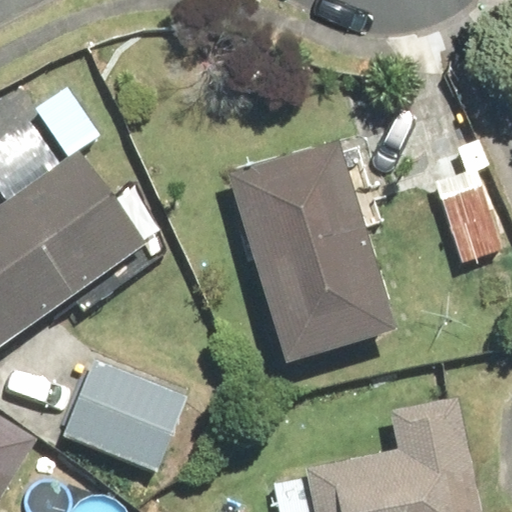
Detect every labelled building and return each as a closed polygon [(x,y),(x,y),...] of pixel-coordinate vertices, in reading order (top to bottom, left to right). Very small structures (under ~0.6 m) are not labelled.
[(0,142),(0,200),(5,207),(0,210),(0,350),(71,298),(78,309),(127,273),(124,268),(147,253),(80,161),(99,146),(62,97),(0,142)] [(334,142),(224,177),(284,371),(394,337),(334,142)] [(481,178),(435,194),(461,268),(507,252),(481,178)] [(188,400),(90,362),(60,440),(158,478),(188,400)] [(478,511),(454,402),(390,417),(398,453),(264,483),(270,511),(478,511)] [(0,495),(32,441),(0,422),(0,495)]
